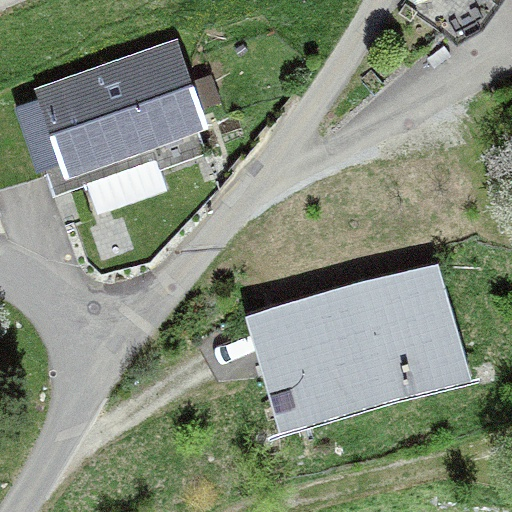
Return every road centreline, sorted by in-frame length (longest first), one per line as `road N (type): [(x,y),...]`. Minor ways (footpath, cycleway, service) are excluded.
road 1 (residential): [(384,0),(120,341)]
road 2 (track): [(272,511),(295,499),(476,472),(511,476)]
road 3 (residential): [(20,511),(120,341)]
road 4 (residential): [(0,275),(19,277),(120,341)]
